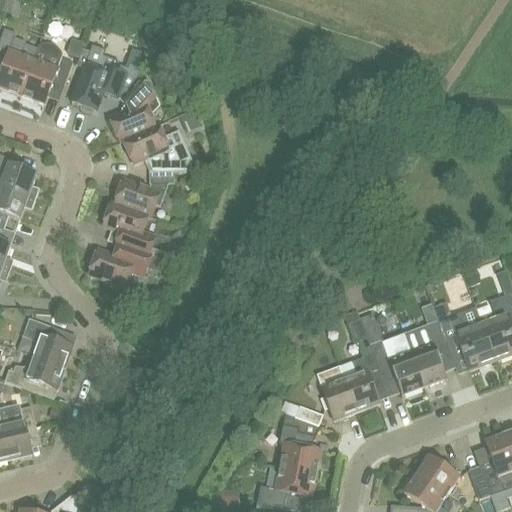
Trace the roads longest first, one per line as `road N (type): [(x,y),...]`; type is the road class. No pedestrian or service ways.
road 1 (residential): [(0,492),(47,480),(67,462),(106,345),(99,324),(51,266),(79,179),(77,157),(0,122)]
road 2 (residential): [(352,511),(367,453),(511,397)]
